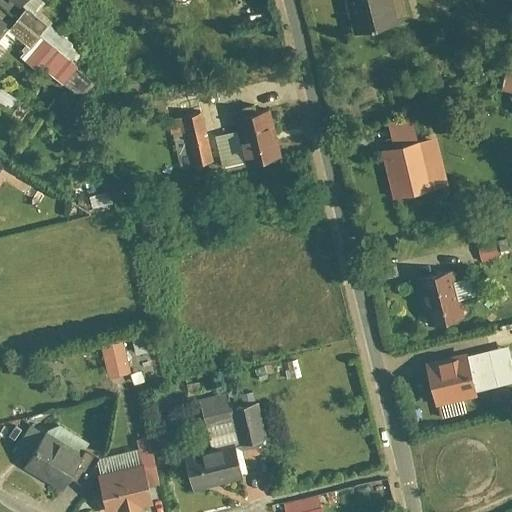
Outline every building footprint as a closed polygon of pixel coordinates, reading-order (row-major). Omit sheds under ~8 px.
[(344,0),(353,34),(400,23),(393,0),(344,0)] [(31,4),(19,20),(39,37),(52,21),(31,4)] [(39,37),(19,20),(11,29),(32,46),(39,37)] [(78,68),(39,37),(32,46),(24,55),(63,87),(78,68)] [(81,76),(72,85),(86,98),(92,92),(86,87),(89,83),(81,76)] [(282,157),(270,111),(234,120),(246,166),(282,157)] [(191,168),(216,161),(204,112),(179,118),(191,168)] [(438,136),(382,150),(395,200),(450,186),(438,136)] [(116,193),(95,196),(97,208),(118,205),(116,193)] [(500,239),(482,243),(486,262),(504,258),(500,239)] [(429,327),(464,318),(451,267),(416,276),(429,327)] [(101,343),(110,376),(133,370),(125,338),(101,343)] [(426,363),(436,403),(478,393),(467,352),(426,363)] [(207,425),(235,418),(232,406),(228,392),(201,399),(207,425)] [(235,418),(241,444),(270,437),(260,399),(232,406),(235,418)] [(25,465),(60,488),(85,450),(50,427),(25,465)] [(144,464),(149,484),(162,481),(150,435),(138,438),(144,464)] [(194,491),(245,479),(235,441),(185,454),(194,491)] [(106,511),(116,511),(154,503),(149,484),(144,464),(98,475),(106,511)]
